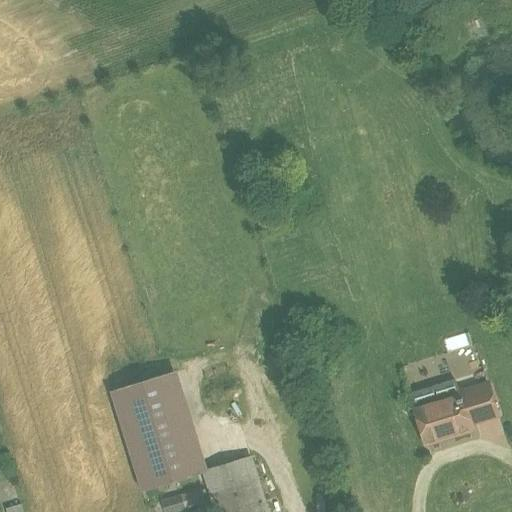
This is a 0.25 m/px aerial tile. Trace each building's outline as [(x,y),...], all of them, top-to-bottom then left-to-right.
[(209,469),(179,370),(115,390),(145,489),(206,470),(209,469)] [(490,418),(480,387),(467,391),(477,422),(490,418)] [(463,398),(419,411),(429,444),(474,430),(472,424),(477,422),(467,391),(461,393),(463,398)] [(209,469),(206,470),(219,511),(269,511),(252,457),(209,469)] [(16,485),(3,489),(9,511),(25,511),(23,504),(21,505),(16,485)]
